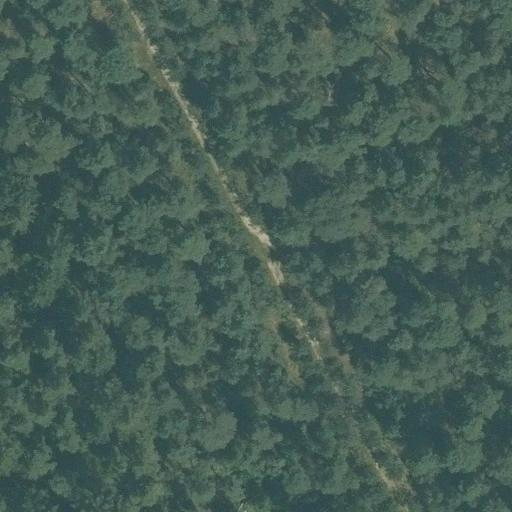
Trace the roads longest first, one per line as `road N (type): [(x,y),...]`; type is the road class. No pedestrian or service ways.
road 1 (track): [(125,0),(401,511)]
road 2 (track): [(511,142),(492,145),(371,221),(323,241),(260,246)]
road 3 (track): [(154,54),(69,109),(0,98)]
